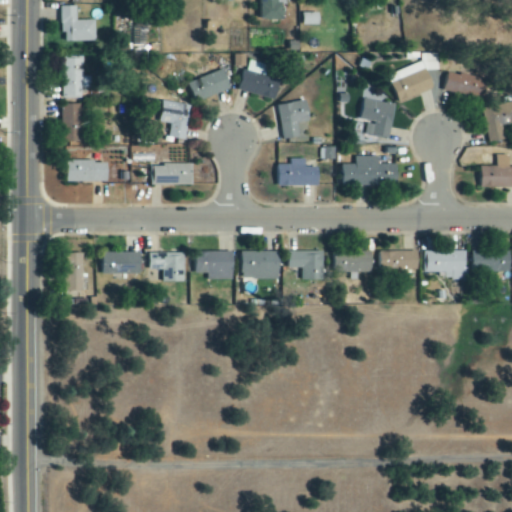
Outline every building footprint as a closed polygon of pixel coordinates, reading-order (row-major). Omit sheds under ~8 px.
[(286,21),(285,0),(258,0),(259,21),(286,21)] [(95,42),(95,21),(76,22),(76,7),(61,7),(62,43),(95,42)] [(319,26),(318,13),(302,14),(302,26),(319,26)] [(432,53),(419,58),(421,62),(387,76),(399,104),(433,90),(426,73),(439,68),(432,53)] [(90,78),(83,78),(83,59),(61,60),(62,100),(90,99),(90,78)] [(237,92),(275,101),(279,81),(263,77),(266,66),(248,62),(246,71),(242,70),(237,92)] [(188,83),(196,103),(231,90),(223,70),(188,83)] [(489,83),(448,71),(443,91),(483,103),(489,83)] [(357,121),(365,122),(363,136),(388,140),(395,106),(361,99),(357,121)] [(277,107),(283,141),(302,138),(300,124),(310,122),(306,101),(277,107)] [(184,142),(190,107),(161,102),(157,123),(170,125),(168,139),(184,142)] [(80,105),(60,106),(61,144),(81,143),(80,105)] [(487,144),(503,142),(502,126),(511,125),(511,105),(483,108),(487,144)] [(496,157),(496,167),(480,168),(480,189),(511,188),(511,168),(508,168),(508,156),(496,157)] [(341,165),(341,186),(396,186),(396,166),(377,165),(377,157),(354,157),(354,166),(341,165)] [(318,188),(318,169),(304,168),(304,160),(289,159),(289,166),(277,166),(276,187),(318,188)] [(66,183),(107,184),(107,163),(67,162),(66,183)] [(191,187),(191,166),(150,165),(150,186),(191,187)] [(322,282),(322,253),(288,252),(288,270),(301,270),(301,281),(322,282)] [(510,275),(511,253),(471,252),(470,274),(510,275)] [(139,253),(100,254),(101,275),(140,274),(139,253)] [(232,253),(194,253),(194,274),(206,274),(206,281),(232,281),(232,253)] [(279,281),(279,253),(240,253),(240,281),(279,281)] [(332,253),(331,273),(371,274),(372,253),(332,253)] [(418,254),(379,253),(379,271),(417,272),(418,254)] [(465,253),(423,253),(423,274),(451,274),(451,281),(465,281),(465,253)] [(148,254),(148,272),(163,272),(163,284),(184,284),(184,254),(148,254)] [(83,292),(82,255),(64,255),(64,293),(83,292)]
